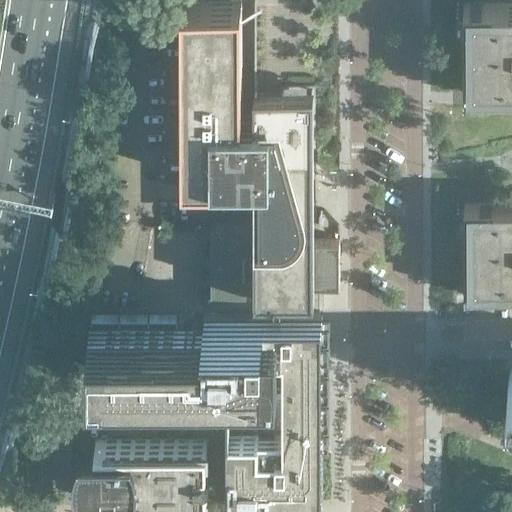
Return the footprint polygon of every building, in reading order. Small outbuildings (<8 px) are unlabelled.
[(255,190),(255,289),(314,289),(314,280),(314,236),(314,188),(311,72),(255,71),(255,95),(242,95),(241,0),(181,0),(183,174),(242,174),(243,155),(255,154),(255,190)] [(511,1),(456,2),(456,26),(464,26),(465,96),(473,96),(473,92),(511,91),(511,1)] [(511,201),(457,202),(457,225),(464,225),(464,291),(465,291),(465,295),(473,295),(473,290),(511,290),(511,201)] [(340,280),(340,236),(314,236),(278,236),(278,222),(211,222),(211,295),(255,294),(255,281),(314,280),(340,280)] [(322,357),(322,311),(319,311),(204,311),(204,318),(90,319),(90,363),(228,363),(228,492),(279,492),(292,492),(323,492),(323,453),(323,406),(322,386),(322,357)] [(107,393),(107,375),(107,373),(77,373),(77,393),(107,393)] [(222,390),(222,375),(209,375),(209,390),(222,390)] [(208,447),(207,446),(207,445),(207,425),(95,425),(95,427),(96,427),(96,429),(80,429),(79,431),(77,436),(77,437),(76,441),(75,444),(75,448),(75,451),(75,453),(75,456),(75,460),(76,462),(76,465),(77,468),(78,470),(78,471),(80,474),(96,474),(96,477),(95,477),(95,491),(207,492),(207,458),(207,457),(207,456),(208,455),(209,454),(210,453),(211,451),(210,451),(210,450),(209,448),(208,447)]
